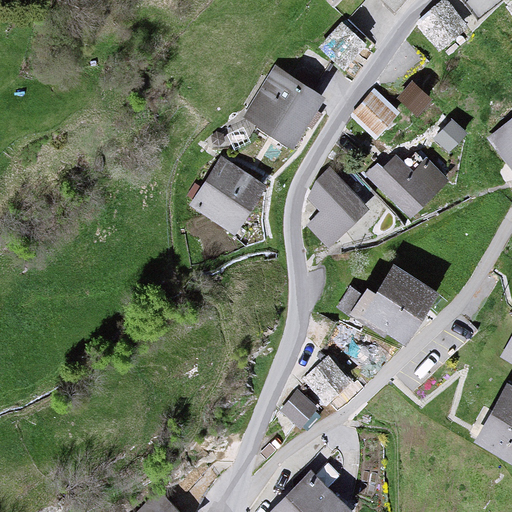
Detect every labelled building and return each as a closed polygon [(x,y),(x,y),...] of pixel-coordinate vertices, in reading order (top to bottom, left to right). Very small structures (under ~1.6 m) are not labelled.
[(466,33),(443,6),(414,30),(436,57),(466,33)] [(340,27),(319,50),(343,71),(363,48),(340,27)] [(273,71),(242,119),(288,149),(319,101),(273,71)] [(409,86),(393,102),(413,120),(428,104),(409,86)] [(372,93),(349,120),(374,140),(397,113),(372,93)] [(448,123),(431,141),(447,156),(464,139),(448,123)] [(511,123),(487,141),(511,175),(511,123)] [(401,148),(371,180),(407,214),(437,181),(401,148)] [(220,158),(188,203),(230,231),(261,186),(220,158)] [(328,171),(296,207),(331,238),(363,201),(328,171)] [(382,261),(353,315),(402,342),(431,288),(382,261)] [(511,327),(497,356),(511,363),(511,327)] [(324,354),(301,377),(322,399),(345,376),(324,354)] [(511,387),(501,381),(469,434),(511,459),(511,387)] [(294,390),(279,409),(298,425),(313,406),(294,390)] [(306,468),(263,511),(346,511),(349,510),(306,468)] [(141,511),(178,511),(177,510),(162,494),(141,511)]
